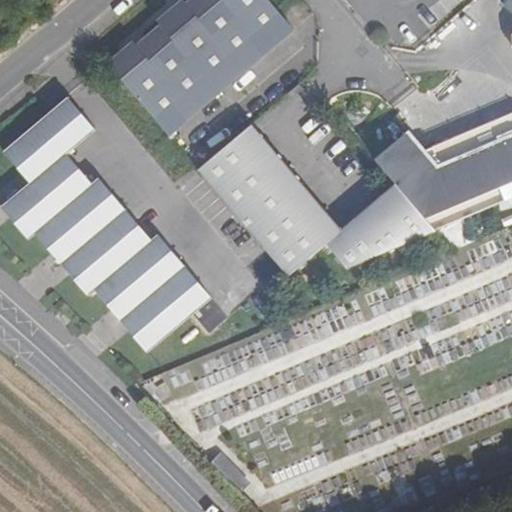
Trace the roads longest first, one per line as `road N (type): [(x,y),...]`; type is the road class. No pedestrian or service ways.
road 1 (tertiary): [(203,511),(0,319)]
road 2 (unclassified): [(0,90),(104,0)]
